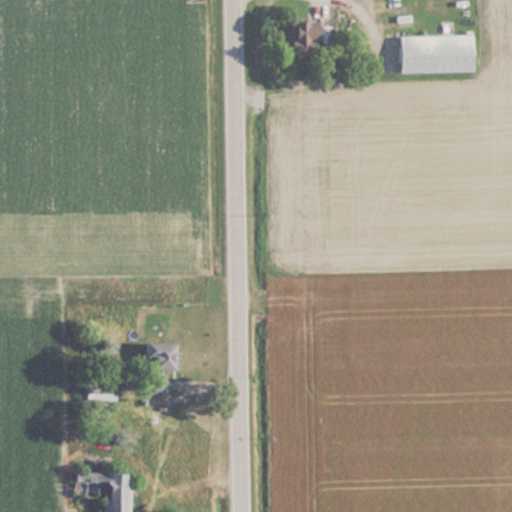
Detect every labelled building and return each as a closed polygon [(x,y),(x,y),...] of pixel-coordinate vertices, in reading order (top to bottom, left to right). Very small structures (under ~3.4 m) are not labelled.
[(286,53),(309,54),(309,44),(327,45),(327,22),(287,21),(286,53)] [(467,71),(467,33),(393,34),(393,71),(467,71)] [(174,350),(168,350),(168,341),(136,341),(136,368),(174,368),(174,350)] [(163,380),(150,379),(149,391),(163,392),(163,380)] [(82,397),(113,401),(115,385),(85,380),(82,397)] [(125,511),(125,473),(66,474),(66,497),(97,497),(96,511),(125,511)]
